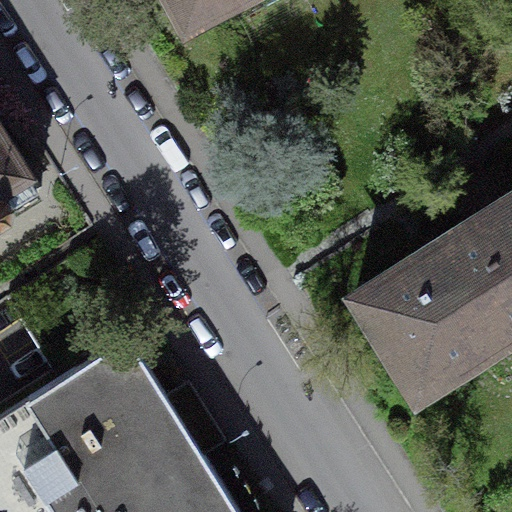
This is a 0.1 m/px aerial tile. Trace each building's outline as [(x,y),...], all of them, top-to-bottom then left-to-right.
[(175,0),(186,20),(223,0),(175,0)] [(0,209),(32,189),(34,192),(41,187),(37,179),(34,180),(2,130),(0,125),(0,209)] [(511,192),(491,206),(511,239),(511,192)] [(356,291),(417,388),(511,327),(511,239),(491,206),(439,239),(436,235),(423,243),(409,252),(412,256),(356,291)] [(241,511),(184,420),(77,250),(39,274),(89,354),(5,407),(0,410),(0,511),(241,511)]
